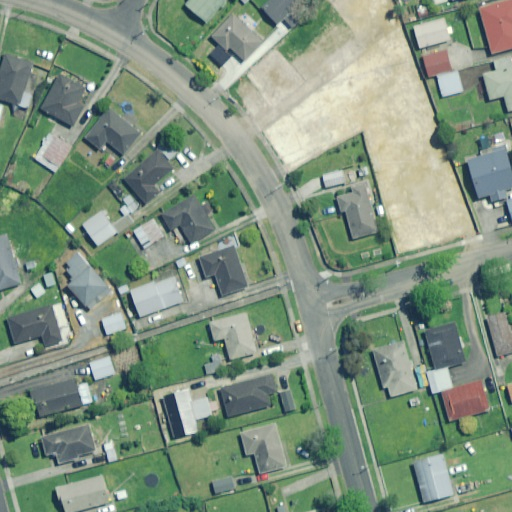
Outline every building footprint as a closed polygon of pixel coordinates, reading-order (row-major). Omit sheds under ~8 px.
[(227,0),(188,0),(184,5),(207,24),(227,0)] [(304,2),(301,0),(271,0),(262,9),(277,26),(304,2)] [(511,0),(479,9),(491,55),(511,49),(511,0)] [(263,43),(233,15),(211,38),(227,52),(230,49),(245,63),(263,43)] [(450,41),(444,19),(413,27),(419,49),(450,41)] [(453,72),(447,50),(422,57),(428,78),(437,76),(442,98),(462,93),(457,71),(453,72)] [(31,94),(25,92),(33,63),(6,55),(0,78),(0,101),(17,106),(28,109),(31,94)] [(286,68),(276,55),(250,75),(263,91),(267,88),(280,104),(303,86),(288,67),(286,68)] [(311,56),(294,68),(300,77),(302,75),(309,85),(317,79),(311,71),(318,66),(311,56)] [(511,68),(483,76),(490,101),(504,97),(508,112),(511,111),(511,68)] [(87,87),(59,73),(40,111),(74,128),(86,106),(79,102),(87,87)] [(308,152),(348,129),(333,103),(293,126),(308,152)] [(141,135),(110,109),(85,139),(100,152),(107,143),(124,157),(141,135)] [(71,148),(49,136),(33,160),(56,173),(71,148)] [(511,189),(511,172),(506,150),(467,160),(478,200),(490,196),(492,203),(507,199),(505,191),(511,189)] [(175,169),(158,151),(124,181),(146,206),(160,194),(154,187),(175,169)] [(443,181),(438,163),(401,172),(412,218),(439,211),(432,184),(443,181)] [(345,183),(342,171),(322,177),(326,189),(345,183)] [(377,235),(366,185),(353,188),(354,194),(338,197),(341,213),(346,212),(352,240),(377,235)] [(161,215),(171,232),(180,227),(190,244),(191,245),(215,232),(194,196),(161,215)] [(98,247),(117,234),(133,222),(127,213),(110,225),(102,212),(82,226),(98,247)] [(164,238),(153,220),(134,232),(144,250),(164,238)] [(0,291),(22,285),(7,235),(0,237),(0,291)] [(248,287),(234,246),(198,259),(205,280),(214,277),(221,297),(248,287)] [(112,293),(78,253),(67,263),(71,267),(66,271),(75,281),(68,287),(89,312),(102,301),(112,293)] [(182,303),(173,277),(129,292),(138,318),(182,303)] [(63,343),(51,305),(24,313),(7,319),(15,346),(42,338),(45,348),(63,343)] [(126,328),(121,313),(101,320),(107,335),(126,328)] [(257,354),(246,314),(209,324),(214,342),(224,340),(230,361),(257,354)] [(511,333),(510,334),(504,314),(487,319),(498,358),(511,353),(511,333)] [(452,389),(447,369),(464,365),(453,324),(425,332),(436,372),(427,374),(433,395),(441,392),(449,422),(489,412),(481,381),(452,389)] [(417,391),(404,342),(372,350),(383,389),(388,388),(390,398),(417,391)] [(225,371),(221,354),(212,356),(214,364),(204,366),(207,375),(225,371)] [(115,375),(110,357),(89,364),(95,381),(115,375)] [(277,393),(272,374),(220,387),(228,418),(271,407),(268,395),(277,393)] [(77,387),(75,379),(29,391),(37,419),(93,403),(88,385),(77,387)] [(190,404),(187,391),(164,397),(173,439),(197,433),(195,421),(211,417),(207,400),(190,404)] [(296,410),(291,391),(279,394),(284,413),(296,410)] [(289,466),(275,424),(240,435),(247,457),(254,454),(260,475),(289,466)] [(96,453),(89,425),(41,437),(46,457),(56,455),(59,465),(79,460),(78,457),(96,453)] [(453,496),(442,456),(413,463),(424,504),(453,496)] [(234,490),(231,477),(212,481),(215,495),(234,490)] [(77,511),(109,504),(102,478),(58,489),(64,511),(77,511)]
